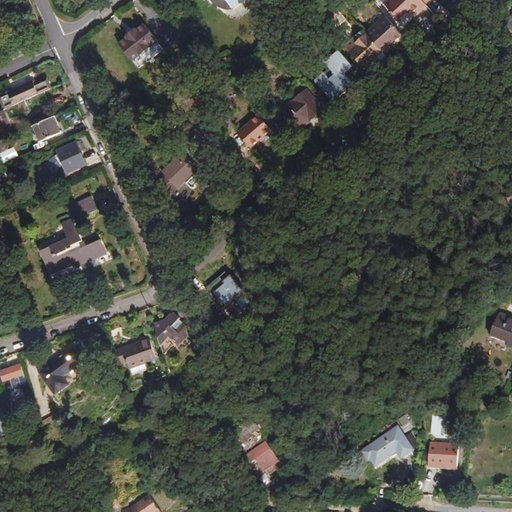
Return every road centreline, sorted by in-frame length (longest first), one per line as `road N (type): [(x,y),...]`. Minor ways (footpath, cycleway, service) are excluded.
road 1 (residential): [(416,69),(169,290)]
road 2 (residential): [(169,290),(60,43)]
road 3 (residential): [(479,511),(261,502)]
road 4 (residential): [(0,347),(169,290)]
